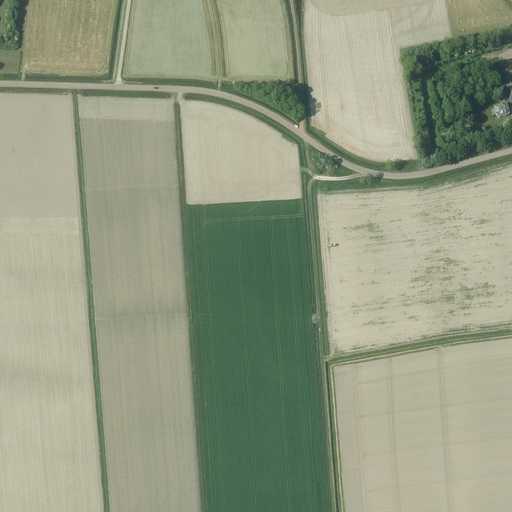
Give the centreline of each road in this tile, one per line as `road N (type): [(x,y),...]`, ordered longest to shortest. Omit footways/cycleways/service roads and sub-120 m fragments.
road 1 (tertiary): [(511,150),(383,175),(334,157),(226,95),(0,82)]
road 2 (track): [(333,511),(311,176)]
